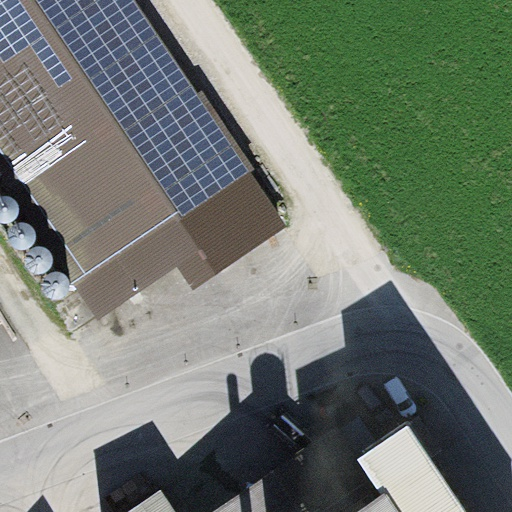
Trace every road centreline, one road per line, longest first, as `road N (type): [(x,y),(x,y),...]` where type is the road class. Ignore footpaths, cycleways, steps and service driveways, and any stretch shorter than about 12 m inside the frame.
road 1 (residential): [(511,452),(452,365),(414,344),(367,341),(0,470)]
road 2 (track): [(414,344),(183,0)]
